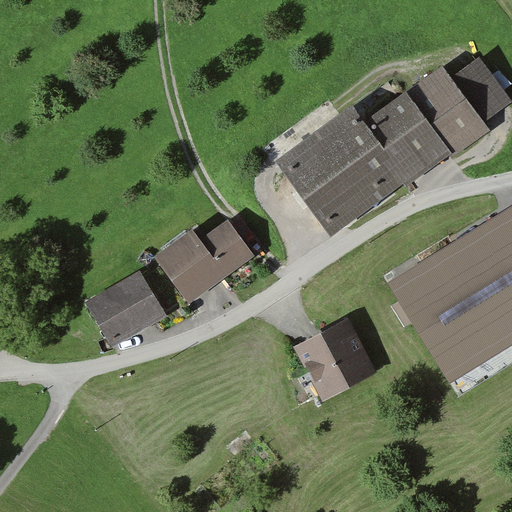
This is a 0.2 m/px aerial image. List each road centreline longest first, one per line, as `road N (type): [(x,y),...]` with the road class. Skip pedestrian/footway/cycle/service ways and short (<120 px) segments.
road 1 (unclassified): [(511,178),(426,200),(377,223),(225,323),(173,346),(67,373)]
road 2 (unclassified): [(0,488),(60,404),(67,373)]
